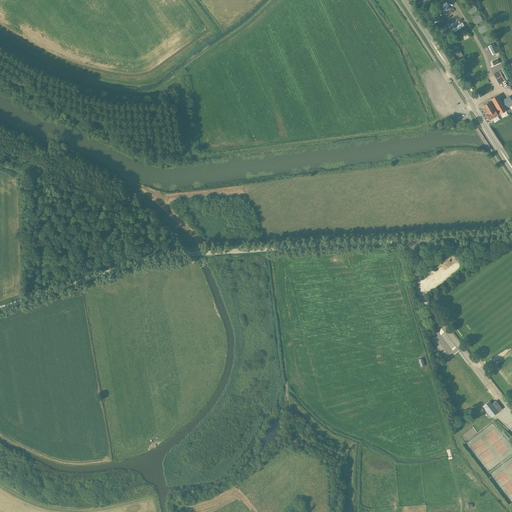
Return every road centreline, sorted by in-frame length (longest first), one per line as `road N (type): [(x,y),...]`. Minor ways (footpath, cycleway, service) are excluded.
road 1 (tertiary): [(0,308),(161,257),(511,228)]
road 2 (tertiary): [(511,168),(403,0)]
road 3 (track): [(287,400),(352,449),(349,511)]
